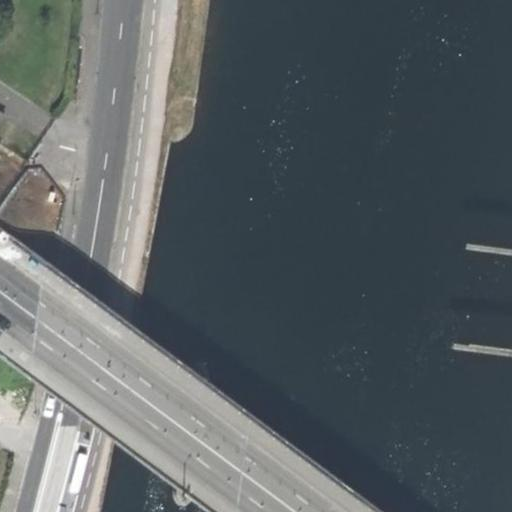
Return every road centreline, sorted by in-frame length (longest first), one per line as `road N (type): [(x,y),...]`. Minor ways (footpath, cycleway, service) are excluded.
road 1 (secondary): [(39,511),(104,200),(123,0)]
road 2 (primary): [(296,511),(42,324)]
